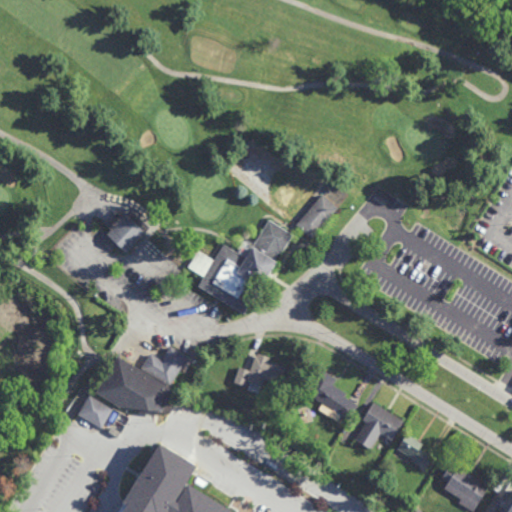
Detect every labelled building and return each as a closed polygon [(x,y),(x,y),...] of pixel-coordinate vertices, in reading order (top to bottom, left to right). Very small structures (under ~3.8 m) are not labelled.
[(311,237),(295,223),(321,192),(337,206),(311,237)] [(128,252),(109,234),(127,214),(147,233),(128,252)] [(292,234),(280,252),(277,251),(272,259),(275,261),(267,274),(243,314),(219,299),(196,285),(202,276),(186,266),(196,249),(212,259),(222,243),(244,256),(267,218),(292,234)] [(163,360),(149,353),(141,370),(173,386),(188,356),(169,347),(163,360)] [(235,382),(246,386),(247,382),(263,386),(264,381),(281,384),(286,366),(268,362),(270,358),(256,355),(250,372),(239,368),(235,382)] [(166,416),(159,412),(155,412),(154,416),(136,414),(136,410),(118,408),(96,395),(111,370),(107,368),(114,356),(171,391),(164,403),(171,407),(166,416)] [(317,369),(335,379),(332,384),(347,393),(344,398),(355,404),(345,418),(304,393),(317,369)] [(102,430),(79,415),(91,396),(114,411),(102,430)] [(373,403),(403,422),(392,441),(380,434),(371,452),(354,441),(367,423),(361,420),(373,403)] [(407,437),(423,445),(420,451),(433,459),(425,471),(396,452),(407,437)] [(193,469),(184,484),(227,510),(234,498),(242,502),(242,501),(248,504),(248,506),(255,510),(253,511),(116,511),(119,508),(116,506),(153,445),(193,469)] [(450,467),(488,489),(473,511),(468,511),(457,505),(462,499),(445,490),(450,483),(444,480),(450,467)]
